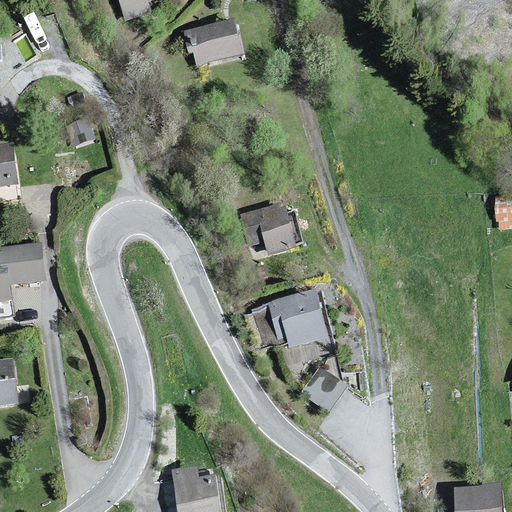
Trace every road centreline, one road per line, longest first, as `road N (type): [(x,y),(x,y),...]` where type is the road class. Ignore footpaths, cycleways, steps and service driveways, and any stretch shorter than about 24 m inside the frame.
road 1 (tertiary): [(84,511),(123,475),(138,435),(135,363),(103,265),(110,233),(137,215),(172,235),(228,359),(268,418),(377,511)]
road 2 (track): [(272,0),(350,284),(374,340),(384,437),(371,505)]
road 3 (track): [(4,97),(47,71),(90,83),(116,132),(137,215)]
